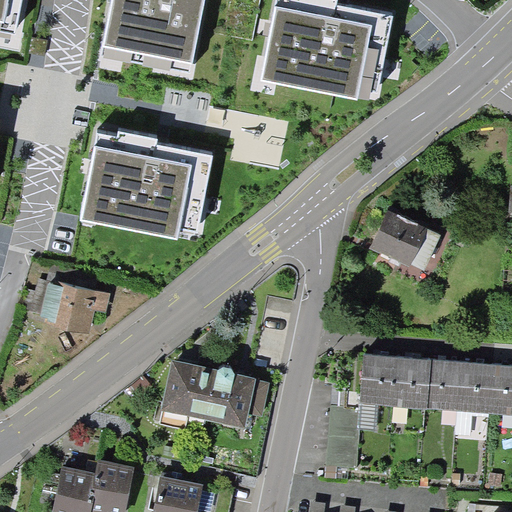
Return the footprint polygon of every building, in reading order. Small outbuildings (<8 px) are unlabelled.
[(0,0),(0,30),(14,33),(21,0),(0,0)] [(113,0),(102,56),(191,73),(204,0),(113,0)] [(278,0),(263,79),(369,99),(370,91),(377,93),(391,17),(336,6),(337,0),(278,0)] [(117,139),(99,135),(82,219),(176,238),(178,228),(196,232),(211,157),(155,146),(156,140),(119,132),(117,139)] [(511,196),(498,196),(495,263),(511,263),(511,196)] [(442,222),(400,207),(383,245),(425,261),(442,222)] [(117,291),(74,281),(63,326),(97,334),(103,310),(112,312),(117,291)] [(511,361),(377,354),(374,403),(511,410),(511,361)] [(271,374),(182,355),(171,407),(260,426),(271,374)] [(107,470),(73,464),(64,511),(102,511),(103,509),(116,511),(137,511),(147,463),(110,456),(107,470)] [(211,511),(217,484),(174,476),(167,511),(211,511)]
